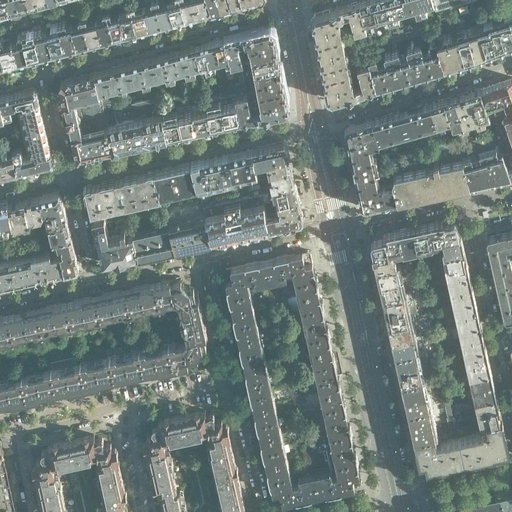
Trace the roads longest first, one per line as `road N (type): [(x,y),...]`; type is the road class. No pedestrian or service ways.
road 1 (tertiary): [(405,495),(356,261),(336,228)]
road 2 (tertiary): [(325,230),(388,500)]
road 3 (residential): [(289,6),(44,70)]
road 4 (residential): [(69,176),(312,120)]
road 5 (residential): [(312,120),(511,61)]
road 6 (residential): [(466,200),(496,333)]
road 7 (residential): [(263,511),(235,381)]
road 8 (residential): [(336,228),(466,200)]
road 9 (residential): [(235,381),(209,256)]
